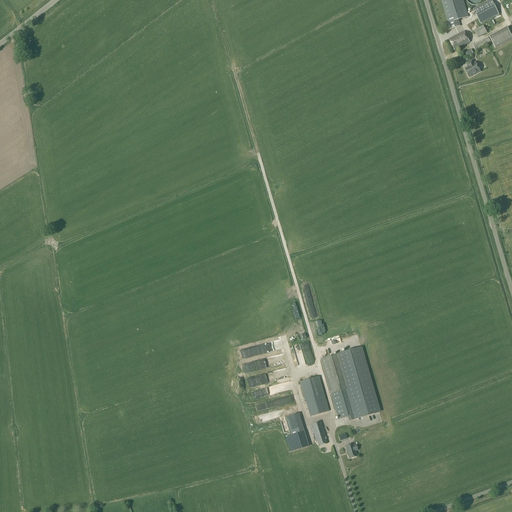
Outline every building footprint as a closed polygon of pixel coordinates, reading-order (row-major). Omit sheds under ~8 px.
[(440,0),(448,23),(468,17),(463,0),(440,0)] [(473,9),(480,24),(499,15),(491,0),(473,9)] [(474,30),(478,38),(487,33),(483,26),(474,30)] [(448,40),(455,51),(470,43),(462,28),(458,30),(459,34),(448,40)] [(489,37),(494,48),(511,39),(511,38),(507,28),(489,37)] [(465,70),(469,78),(481,72),(479,70),(480,69),(479,67),(478,66),(476,63),(474,64),(472,61),(467,64),(469,68),(465,70)] [(338,419),(348,417),(349,421),(379,412),(360,348),(321,360),(338,419)] [(254,375),(256,382),(287,374),(285,367),(254,375)] [(318,377),(300,383),(310,417),(328,412),(318,377)] [(274,398),(254,403),(256,410),(276,405),(274,398)] [(263,414),(264,419),(286,413),(285,408),(263,414)] [(286,418),(292,436),(297,435),(302,450),(309,447),(304,432),(303,433),(298,414),(286,418)] [(311,425),(316,442),(317,442),(318,446),(326,444),(325,440),(326,440),(321,422),(311,425)] [(345,447),(349,459),(356,457),(355,451),(357,451),(356,446),(351,447),(351,445),(345,447)]
